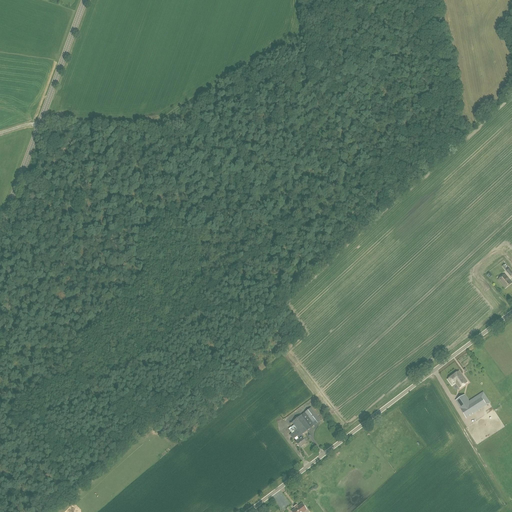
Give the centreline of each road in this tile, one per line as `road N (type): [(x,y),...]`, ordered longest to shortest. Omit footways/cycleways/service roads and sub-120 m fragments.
road 1 (unclassified): [(251,511),(511,315)]
road 2 (tertiary): [(0,235),(84,0)]
road 3 (track): [(156,206),(71,189),(24,168)]
